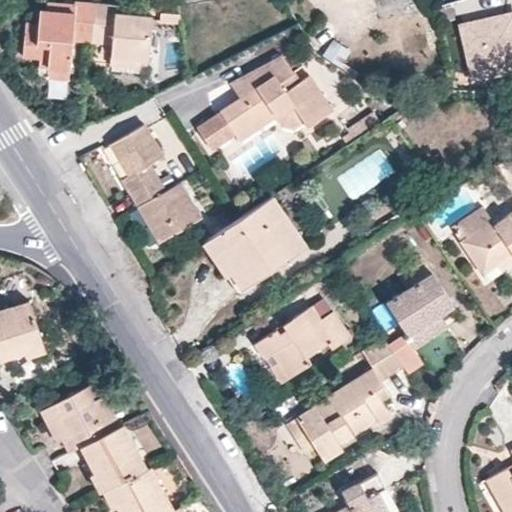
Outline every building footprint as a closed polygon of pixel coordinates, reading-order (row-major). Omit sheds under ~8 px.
[(75,20),(76,3),(47,1),(46,11),(64,12),(63,19),(75,20)] [(73,40),(92,42),(94,5),(76,3),(75,20),(63,19),(64,12),(46,11),(40,10),(37,23),(26,22),(23,56),(39,58),(38,68),(49,68),(69,70),(73,40)] [(114,4),(94,3),(94,5),(92,42),(90,57),(110,58),(110,66),(146,70),(150,16),(131,14),(114,13),(114,4)] [(132,5),(114,4),(114,13),(131,14),(132,5)] [(179,24),(177,14),(159,12),(159,23),(179,24)] [(511,12),(457,25),(468,71),(511,60),(511,12)] [(343,65),(352,50),(332,38),(323,54),(343,65)] [(278,72),(239,97),(219,109),(219,111),(193,127),(207,147),(232,131),(233,133),(254,120),(258,127),(275,117),(281,124),(294,128),(304,121),(307,125),(332,108),(310,74),(301,79),(291,85),(285,77),(295,71),(281,54),(270,61),(278,72)] [(229,83),(239,97),(278,72),(270,61),(229,83)] [(69,80),(69,70),(49,68),(48,78),(69,80)] [(301,79),(295,71),(285,77),(291,85),(301,79)] [(364,131),(381,120),(375,110),(358,121),(364,131)] [(254,120),(233,133),(238,140),(258,127),(254,120)] [(353,139),(364,131),(358,121),(346,129),(353,139)] [(117,180),(125,194),(154,177),(147,163),(159,155),(140,124),(104,145),(122,177),(117,180)] [(191,158),(178,138),(160,150),(177,167),(191,158)] [(509,187),(511,184),(511,152),(485,169),(491,176),(495,183),(504,178),(509,187)] [(473,187),(491,176),(485,169),(468,179),(473,187)] [(154,177),(125,194),(134,208),(162,191),(154,177)] [(162,191),(134,208),(155,243),(197,217),(176,183),(162,191)] [(206,237),(230,272),(258,255),(267,270),(304,245),(270,195),(231,220),(206,237)] [(457,221),(460,226),(466,235),(492,220),(481,206),(457,221)] [(466,235),(460,226),(452,231),(481,272),(496,263),(511,252),(511,211),(494,223),(492,220),(466,235)] [(206,237),(200,241),(224,277),(230,272),(206,237)] [(511,252),(496,263),(500,270),(511,262),(511,252)] [(258,255),(230,272),(241,288),(267,270),(258,255)] [(453,304),(422,256),(402,269),(412,284),(387,302),(408,334),(405,337),(413,349),(446,326),(438,315),(453,304)] [(324,295),(312,303),(321,317),(334,309),(324,295)] [(0,359),(11,356),(9,351),(23,346),(25,352),(26,357),(45,350),(28,300),(7,306),(9,312),(0,314),(0,359)] [(279,331),(277,327),(254,342),(270,365),(277,361),(288,376),(309,361),(305,356),(327,341),(331,346),(350,334),(334,309),(321,317),(312,303),(283,323),(285,327),(279,331)] [(7,306),(0,307),(0,314),(9,312),(7,306)] [(381,379),(401,366),(382,338),(362,351),(373,367),(365,372),(362,368),(344,379),(347,383),(294,415),(313,446),(322,461),(340,449),(336,443),(351,435),(374,421),(376,424),(378,424),(392,415),(381,397),(375,389),(384,384),(381,379)] [(9,351),(11,356),(25,352),(23,346),(9,351)] [(277,361),(270,365),(281,381),(288,376),(277,361)] [(62,440),(68,451),(79,445),(115,426),(98,395),(91,383),(39,410),(46,424),(52,421),(62,440)] [(390,392),(384,384),(375,389),(381,397),(390,392)] [(115,426),(120,423),(103,393),(98,395),(115,426)] [(313,446),(294,415),(283,423),(302,453),(313,446)] [(56,443),(62,440),(52,421),(46,424),(56,443)] [(139,450),(123,422),(120,423),(115,426),(79,445),(86,461),(92,458),(98,469),(92,471),(89,474),(99,491),(102,490),(140,469),(132,453),(139,450)] [(355,441),(351,435),(336,443),(340,449),(355,441)] [(148,465),(139,450),(132,453),(140,469),(144,467),(148,465)] [(511,511),(511,450),(511,451),(511,452),(511,476),(511,474),(507,468),(487,480),(505,511),(511,511)] [(86,461),(92,471),(98,469),(92,458),(86,461)] [(158,480),(150,464),(148,465),(144,467),(153,484),(158,480)] [(165,511),(173,508),(158,480),(153,484),(144,467),(140,469),(102,490),(112,508),(115,506),(121,503),(125,511),(165,511)] [(389,511),(378,490),(384,487),(377,474),(341,492),(347,503),(330,511),(389,511)] [(125,511),(121,503),(115,506),(118,511),(125,511)]
